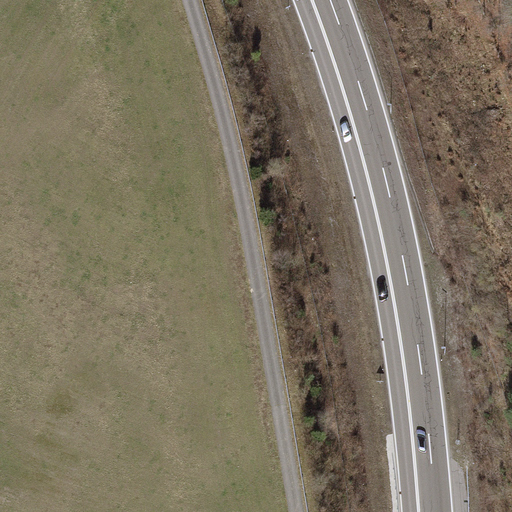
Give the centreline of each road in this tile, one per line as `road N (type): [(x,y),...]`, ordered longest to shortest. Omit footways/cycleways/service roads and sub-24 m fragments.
road 1 (trunk): [(303,0),(357,172),(395,357),(408,511)]
road 2 (trunk): [(432,511),(413,327),(392,217),(328,0)]
road 3 (track): [(296,511),(232,155),(189,0)]
